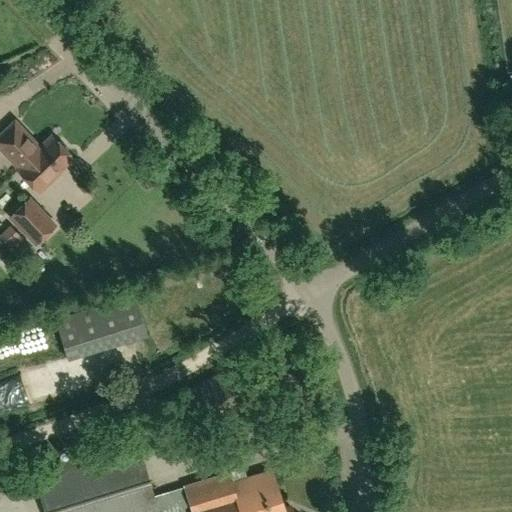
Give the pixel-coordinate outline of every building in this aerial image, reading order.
[(0,149),(18,168),(17,169),(19,172),(34,157),(35,158),(42,151),(39,148),(14,122),(0,135),(0,149)] [(34,157),(19,172),(38,192),(49,181),(47,179),(70,157),(51,137),(39,148),(42,151),(35,158),(34,157)] [(29,199),(10,217),(35,243),(54,225),(29,199)] [(11,226),(0,235),(0,236),(10,247),(21,236),(11,226)] [(132,294),(55,319),(67,359),(145,334),(132,294)] [(25,354),(48,349),(43,327),(20,331),(25,354)] [(218,425),(269,396),(247,356),(167,401),(184,430),(212,414),(218,425)] [(291,511),(289,506),(283,508),(272,471),(245,479),(241,467),(226,472),(226,473),(183,486),(183,487),(153,496),(135,441),(32,473),(44,511),(178,511),(190,509),(191,511),(291,511)]
